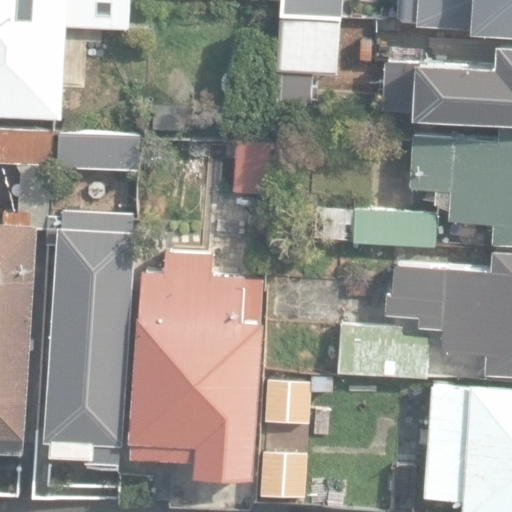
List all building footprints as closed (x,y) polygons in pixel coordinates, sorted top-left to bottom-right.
[(0,0),(0,102),(60,106),(65,16),(127,19),(127,0),(0,0)] [(343,12),(343,0),(284,0),(284,8),(343,12)] [(419,19),(511,25),(511,0),(404,0),(404,14),(419,15),(419,19)] [(276,98),(314,101),(316,71),(339,72),(342,15),(281,12),(276,98)] [(416,101),(511,105),(511,30),(497,30),(496,51),(419,47),(418,54),(386,52),(384,95),(416,97),(416,101)] [(491,233),(511,234),(511,113),(497,113),(497,130),(411,125),(408,181),(433,182),(432,197),(448,198),(447,212),(492,214),(491,233)] [(45,240),(55,240),(57,207),(50,207),(53,119),(0,116),(0,153),(16,155),(14,200),(3,199),(2,219),(2,222),(35,223),(46,224),(45,240)] [(60,161),(143,165),(144,129),(61,125),(60,161)] [(234,181),(267,182),(269,133),(236,132),(234,181)] [(349,234),(350,203),(307,202),(306,233),(349,234)] [(90,455),(125,457),(137,226),(135,226),(135,209),(63,205),(62,223),(60,223),(49,434),(56,434),(55,447),(91,449),(90,455)] [(356,236),(435,241),(436,211),(357,205),(356,236)] [(0,444),(22,445),(26,445),(35,223),(2,222),(2,219),(0,218),(0,444)] [(486,362),(511,363),(511,241),(491,240),(490,261),(393,255),(391,284),(386,284),(385,304),(417,306),(417,315),(441,317),(439,340),(487,343),(486,362)] [(251,434),(255,434),(262,310),(242,309),(244,265),(209,263),(211,244),(179,242),(177,260),(140,258),(130,427),(134,427),(133,442),(172,444),(250,449),(251,434)] [(337,360),(426,366),(428,324),(400,322),(400,319),(340,315),(337,360)] [(461,500),(511,503),(511,373),(469,371),(469,375),(430,372),(423,479),(462,481),(461,500)] [(359,413),(401,415),(403,382),(361,380),(359,413)] [(252,497),(255,434),(251,434),(250,449),(172,444),(170,492),(252,497)] [(0,487),(20,488),(22,445),(0,444),(0,487)]
